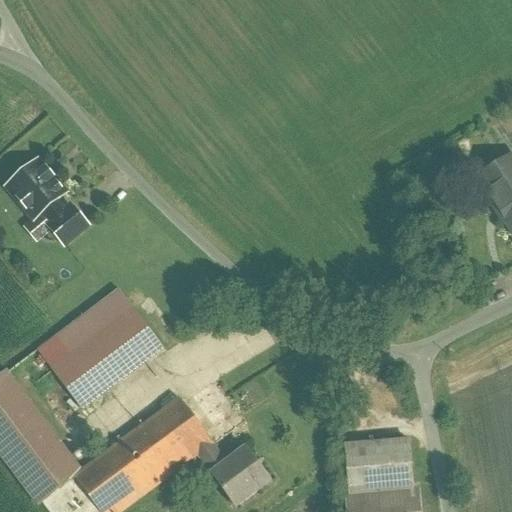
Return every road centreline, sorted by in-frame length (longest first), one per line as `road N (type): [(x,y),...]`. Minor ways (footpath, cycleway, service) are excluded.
road 1 (unclassified): [(0,62),(60,97),(171,215),(300,332),(363,355),(419,353)]
road 2 (unclassified): [(450,511),(419,353)]
